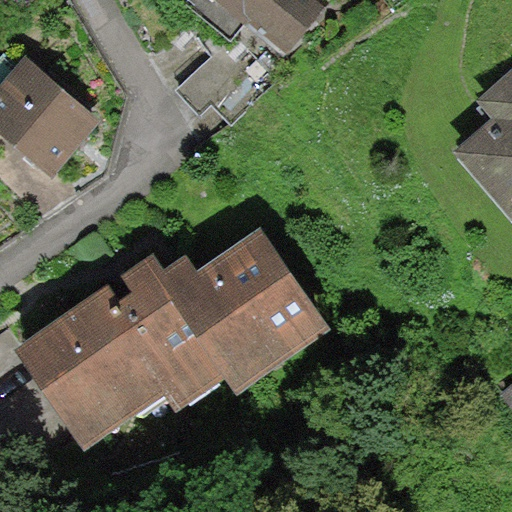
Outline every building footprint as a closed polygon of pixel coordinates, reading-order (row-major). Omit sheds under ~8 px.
[(180,0),(232,45),(250,23),(288,55),(333,3),(330,0),(180,0)] [(223,51),(180,91),(201,114),(215,101),(233,121),(275,81),(243,47),(230,59),(223,51)] [(0,133),(54,178),(100,122),(25,60),(0,90),(0,133)] [(492,122),(455,152),(511,221),(511,73),(476,103),(492,122)] [(171,397),(182,412),(228,380),(238,394),(333,328),(263,230),(197,277),(186,261),(167,274),(155,257),(122,281),(134,298),(119,309),(106,290),(17,352),(90,455),(171,397)]
